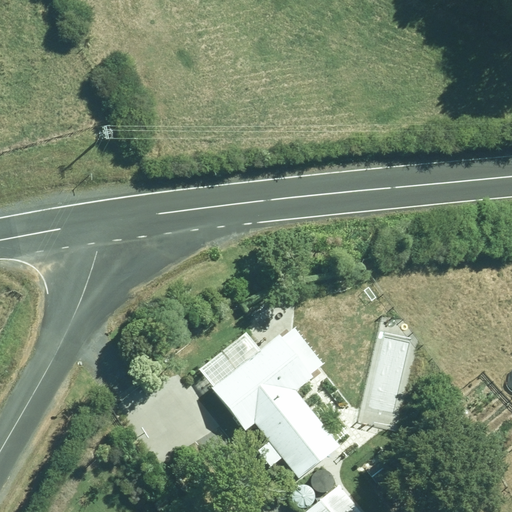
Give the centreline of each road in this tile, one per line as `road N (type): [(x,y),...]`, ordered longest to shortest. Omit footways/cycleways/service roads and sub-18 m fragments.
road 1 (unclassified): [(95,224),(511,177)]
road 2 (unclassified): [(0,454),(74,316),(95,224)]
